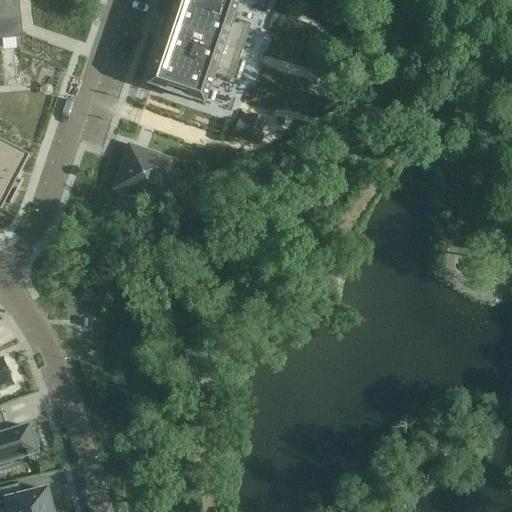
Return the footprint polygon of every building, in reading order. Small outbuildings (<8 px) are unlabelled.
[(17,0),(0,0),(0,38),(21,37),(17,0)] [(149,83),(148,85),(149,85),(162,89),(162,90),(189,99),(189,98),(202,103),(203,103),(204,101),(203,101),(211,80),(212,80),(213,78),(212,78),(214,74),(230,80),(249,25),(232,20),(233,15),(234,16),(235,14),(233,13),(237,0),(175,0),(156,59),(155,59),(155,61),(156,62),(149,83)] [(0,210),(0,211),(28,156),(0,141),(0,210)] [(168,160),(127,146),(113,187),(138,195),(144,179),(159,185),(168,160)] [(0,389),(12,385),(8,375),(6,369),(5,370),(1,360),(0,360),(0,389)] [(31,454),(36,452),(34,448),(38,447),(33,430),(29,431),(28,427),(8,433),(1,410),(0,410),(0,467),(11,465),(9,461),(27,455),(27,457),(32,456),(31,454)] [(0,511),(9,509),(9,511),(52,511),(50,505),(46,490),(21,496),(18,484),(0,488),(0,511)]
